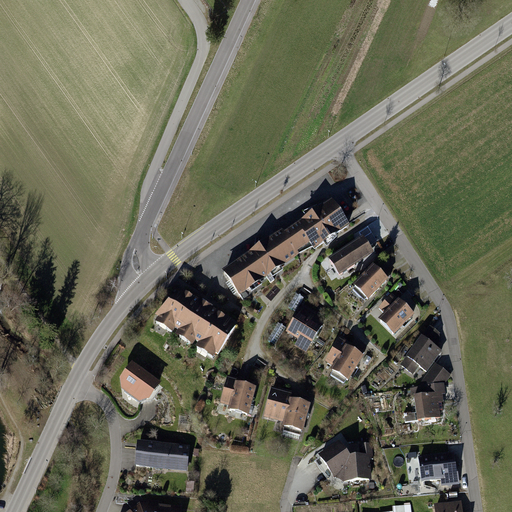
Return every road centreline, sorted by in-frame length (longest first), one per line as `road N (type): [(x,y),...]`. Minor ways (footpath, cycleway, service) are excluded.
road 1 (residential): [(477,511),(448,312),(337,144)]
road 2 (tertiary): [(337,144),(145,282)]
road 3 (residential): [(248,0),(156,201)]
road 4 (residential): [(185,0),(204,35),(151,176),(148,194),(156,201)]
road 5 (tertiary): [(511,24),(337,144)]
road 6 (tertiary): [(78,376),(15,511)]
road 7 (residential): [(78,376),(110,414),(115,441),(101,511)]
